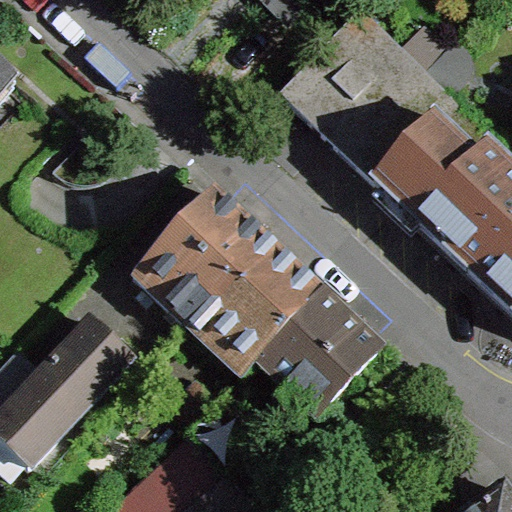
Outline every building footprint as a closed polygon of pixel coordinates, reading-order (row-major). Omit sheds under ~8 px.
[(312,0),(258,0),(289,29),(315,2),(312,0)] [(460,102),(360,8),(279,91),(365,175),(368,171),(434,103),(447,116),(460,102)] [(0,89),(22,65),(0,44),(0,89)] [(447,116),(434,103),(368,171),(413,213),(410,216),(511,313),(511,154),(488,131),(476,144),(447,116)] [(225,191),(138,286),(250,388),(337,299),(225,191)] [(403,357),(337,299),(267,376),(333,435),(403,357)] [(98,316),(0,417),(0,435),(41,475),(148,365),(98,316)] [(511,511),(511,496),(490,511),(511,511)]
